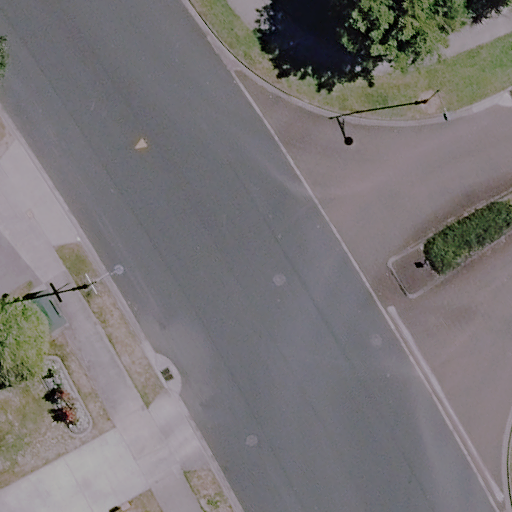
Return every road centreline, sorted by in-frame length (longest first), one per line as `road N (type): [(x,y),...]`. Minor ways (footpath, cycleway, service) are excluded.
road 1 (tertiary): [(61,0),(290,339)]
road 2 (residential): [(290,339),(511,197)]
road 3 (tertiary): [(290,339),(376,511)]
